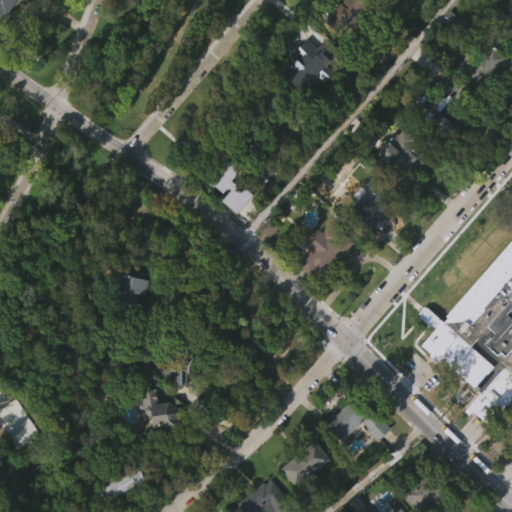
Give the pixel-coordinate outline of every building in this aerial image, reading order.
[(12,0),(0,20),(0,0),(12,0)] [(341,0),(377,0),(388,10),(374,25),(362,13),(357,19),(359,21),(351,30),(344,23),(334,34),(319,21),(337,1),(339,3),(341,0)] [(511,0),(511,38),(491,20),(500,10),(511,20),(510,22),(511,23),(511,2),(509,0),(511,0)] [(363,28),(347,16),(321,51),(337,63),(363,28)] [(325,45),(311,60),(309,58),(290,78),(277,65),(296,45),(299,48),(313,34),(325,45)] [(504,61),(491,76),(493,78),(483,90),(455,66),(464,56),(473,64),(489,44),(506,59),(504,61)] [(292,80),(297,85),(279,103),(297,121),(327,90),(304,68),(292,80)] [(443,106),(438,111),(435,108),(431,112),(420,102),(445,76),(456,86),(448,94),(451,97),(443,106)] [(270,80),(296,102),(289,112),(283,107),(275,116),(285,124),(274,137),(245,112),(258,96),(260,97),(264,93),(261,90),(270,80)] [(488,101),(478,92),(476,95),(463,85),(454,95),(476,115),(488,101)] [(241,166),(228,181),(222,176),(211,189),(194,174),(235,128),(249,141),(234,159),(241,166)] [(404,128),(434,152),(423,166),(420,163),(412,173),(402,165),(398,170),(377,154),(395,132),(399,135),(404,128)] [(376,186),(406,204),(412,194),(410,193),(417,181),(408,176),(413,168),(395,157),(376,186)] [(371,176),(393,196),(379,211),(377,209),(369,219),(371,221),(361,232),(346,218),(354,209),(351,207),(356,201),(351,197),(371,176)] [(217,229),(233,243),(251,224),(234,208),(242,199),(226,185),(204,208),(222,224),(217,229)] [(262,207),(248,222),(235,210),(249,195),(262,207)] [(384,235),(366,218),(347,239),(366,256),(384,235)] [(330,222),(353,242),(341,255),(339,253),(331,262),(333,263),(320,277),(312,270),(307,275),(295,265),(309,249),(305,245),(316,233),(319,235),(330,222)] [(511,301),(491,325),(498,331),(492,339),(508,354),(511,349),(511,398),(491,422),(477,409),(473,413),(469,410),(472,406),(471,405),(484,391),(470,378),(467,380),(463,376),(465,374),(444,356),(440,360),(433,353),(435,351),(424,342),(438,326),(437,324),(443,316),(445,318),(449,314),(447,312),(511,239),(511,301)] [(306,278),(295,294),(317,309),(338,278),(311,260),(302,275),(306,278)] [(150,274),(148,288),(147,287),(145,295),(140,294),(137,304),(144,305),(141,317),(114,312),(117,300),(119,300),(120,293),(122,293),(123,290),(116,289),(119,273),(137,277),(138,271),(150,274)] [(115,335),(132,339),(136,323),(142,325),(146,310),(117,302),(112,318),(118,320),(115,335)] [(178,304),(178,320),(152,319),(153,303),(178,304)] [(192,360),(189,368),(188,385),(171,385),(171,376),(152,376),(152,360),(179,360),(185,352),(185,343),(176,342),(177,329),(201,330),(200,355),(192,360)] [(158,389),(161,404),(170,402),(171,403),(176,397),(187,404),(182,411),(184,412),(172,431),(162,425),(153,426),(151,416),(142,410),(141,405),(144,402),(143,391),(158,389)] [(165,416),(186,416),(186,390),(162,389),(162,407),(166,407),(165,416)] [(355,394),(391,428),(379,441),(367,431),(369,428),(362,421),(343,442),(326,426),(355,394)] [(155,435),(153,419),(136,421),(140,446),(148,445),(150,458),(176,454),(172,432),(155,435)] [(339,472),(357,453),(375,471),(385,460),(351,427),(322,456),(339,472)] [(303,499),(301,501),(276,468),(315,440),(328,458),(305,475),(316,490),(303,499)] [(434,504),(426,511),(419,511),(402,495),(416,481),(408,474),(420,461),(449,488),(434,504)] [(146,480),(106,502),(103,497),(101,498),(100,495),(102,494),(99,490),(109,484),(107,481),(138,464),(146,480)] [(277,498),(287,511),(298,511),(327,490),(313,471),(277,498)] [(272,479),(297,511),(266,511),(265,510),(262,511),(227,511),(265,482),(266,484),(272,479)] [(143,511),(137,495),(103,507),(104,511),(143,511)]
